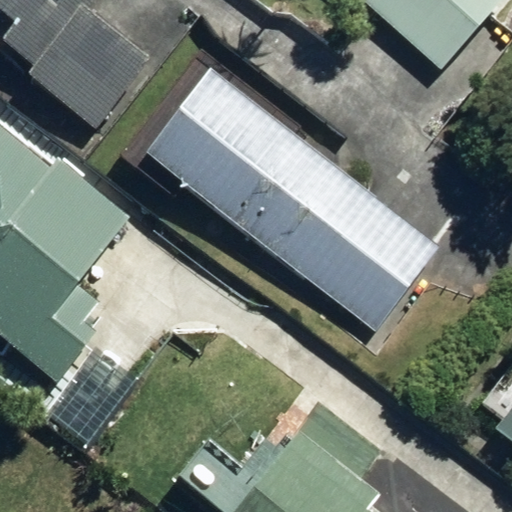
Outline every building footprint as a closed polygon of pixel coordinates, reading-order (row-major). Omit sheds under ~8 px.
[(27,76),(101,134),(162,57),(104,10),(111,1),(108,0),(3,0),(1,3),(22,20),(7,39),(37,63),(27,76)] [(511,0),(373,0),(451,71),(511,5),(511,0)] [(160,163),(382,338),(448,253),(225,78),(160,163)] [(50,164),(0,124),(0,327),(59,373),(93,330),(87,326),(103,305),(80,287),(138,214),(59,152),(50,164)] [(234,511),(367,511),(353,500),(407,430),(345,382),(303,434),(299,431),(234,511)]
